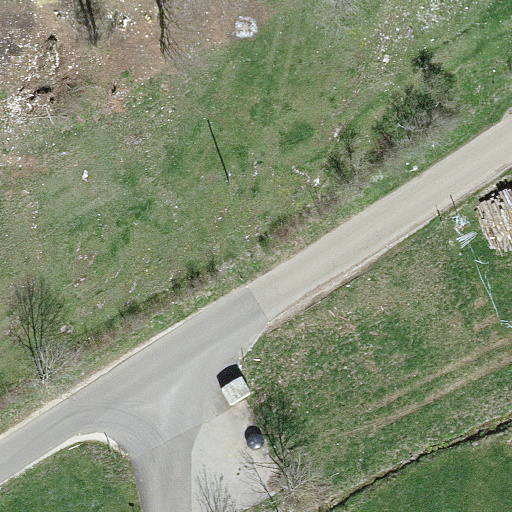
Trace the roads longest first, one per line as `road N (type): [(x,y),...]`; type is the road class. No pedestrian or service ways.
road 1 (unclassified): [(511,141),(160,361)]
road 2 (unclassified): [(160,361),(0,460)]
road 3 (unclassified): [(160,361),(167,511)]
